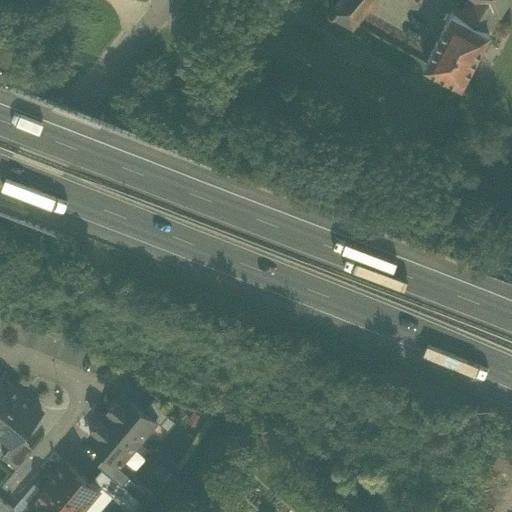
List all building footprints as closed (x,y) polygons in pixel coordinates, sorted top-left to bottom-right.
[(353,23),(367,5),(357,0),(339,0),(335,6),(332,6),(329,9),(330,13),(333,14),(336,13),(353,23)] [(483,0),(467,0),(459,14),(489,29),(500,11),(483,0)] [(506,0),(483,0),(500,11),(506,0)] [(462,82),(489,29),(459,14),(452,10),(425,63),(462,82)] [(208,96),(222,109),(239,89),(225,77),(208,96)] [(0,418),(22,393),(2,377),(0,378),(0,418)] [(42,410),(22,393),(0,418),(0,433),(12,444),(12,445),(19,436),(42,410)] [(112,410),(107,415),(138,441),(156,421),(143,410),(125,395),(119,402),(116,400),(109,408),(112,410)] [(156,421),(168,431),(176,422),(151,401),(143,410),(156,421)] [(121,462),(138,441),(107,415),(103,421),(100,419),(93,426),(96,429),(90,436),(121,462)] [(2,456),(16,468),(33,448),(19,436),(12,445),(12,444),(2,456)] [(102,468),(122,485),(130,476),(106,455),(97,465),(102,468)] [(64,460),(48,480),(82,509),(99,489),(64,460)] [(129,491),(122,485),(102,468),(93,479),(120,502),(129,491)] [(48,480),(30,501),(42,511),(79,511),(82,509),(48,480)] [(16,511),(4,501),(0,505),(0,511),(16,511)] [(42,511),(30,501),(29,502),(32,504),(25,511),(42,511)]
